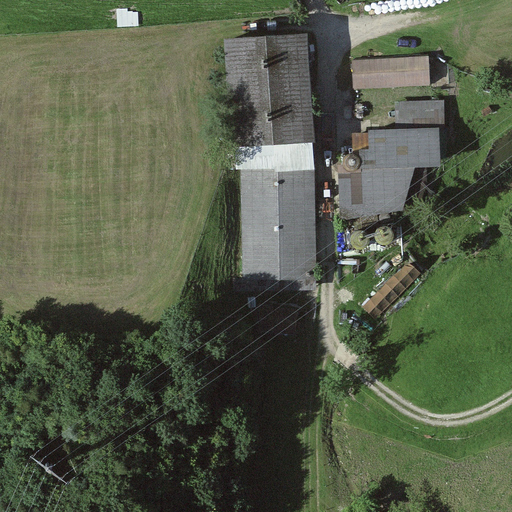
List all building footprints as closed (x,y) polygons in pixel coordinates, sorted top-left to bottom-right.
[(315,166),(313,141),(315,141),(308,32),(224,38),(232,147),(235,147),(236,169),(241,169),(243,277),(317,276),(315,166)] [(431,40),(356,45),(358,76),(433,71),(431,40)] [(372,153),(349,152),(347,214),(405,216),(416,168),(436,167),(439,104),(408,103),(407,134),(373,132),(372,153)] [(363,307),(375,319),(421,274),(409,261),(363,307)] [(258,331),(295,334),(298,309),(260,306),(258,331)]
